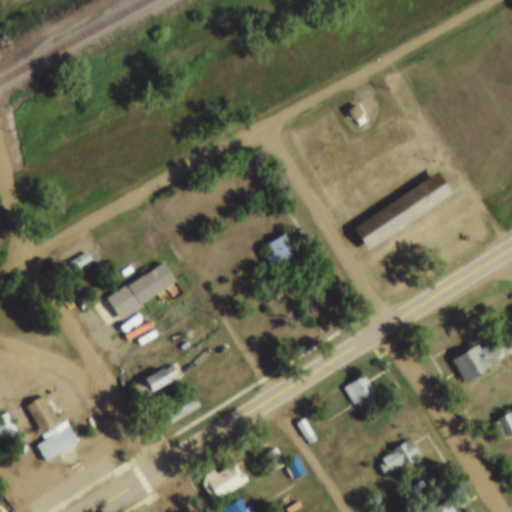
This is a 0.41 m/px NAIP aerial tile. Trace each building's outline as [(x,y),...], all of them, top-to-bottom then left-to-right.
[(340,96),(351,90),(357,101),(347,107),(340,96)] [(344,214),(427,159),(442,182),(359,236),(344,214)] [(452,200),(439,177),(351,226),(364,250),(452,200)] [(260,230),(278,218),(290,239),(263,256),(257,246),(266,240),(260,230)] [(267,244),(272,255),(265,258),(271,269),(299,254),(287,233),(267,244)] [(79,238),(84,246),(68,256),(63,248),(79,238)] [(129,292),(168,268),(156,249),(118,274),(117,272),(98,284),(112,307),(131,295),(129,292)] [(69,264),(73,271),(89,261),(85,254),(69,264)] [(132,309),(174,282),(164,265),(121,292),(132,309)] [(306,279),(318,298),(304,307),(292,288),(306,279)] [(472,336),(479,331),(482,335),(486,332),(491,341),(487,343),(489,346),(481,351),(483,353),(457,369),(443,347),(469,331),(472,336)] [(463,382),(499,362),(489,345),(480,350),(477,345),(450,360),(463,382)] [(160,369),(134,385),(126,372),(153,355),(154,356),(164,350),(174,365),(162,372),(160,369)] [(0,362),(0,372),(10,388),(17,383),(2,361),(0,362)] [(365,379),(370,387),(354,397),(349,389),(347,390),(337,374),(357,361),(367,378),(365,379)] [(179,379),(171,365),(143,380),(151,395),(179,379)] [(343,389),(354,407),(374,394),(362,376),(343,389)] [(179,380),(183,386),(186,384),(192,392),(161,411),(152,397),(179,380)] [(37,381),(50,403),(55,399),(72,427),(40,447),(31,432),(40,426),(19,393),(37,381)] [(0,409),(8,403),(0,393),(0,409)] [(161,409),(169,424),(199,409),(190,393),(161,409)] [(511,394),(511,396),(511,416),(490,427),(481,408),(511,394)] [(0,401),(21,436),(1,448),(0,446),(0,401)] [(297,405),(310,426),(301,431),(288,410),(297,405)] [(511,433),(511,411),(501,417),(510,435),(511,433)] [(316,440),(304,423),(298,427),(310,444),(316,440)] [(381,458),(376,461),(371,452),(375,449),(373,445),(402,427),(412,443),(383,461),(381,458)] [(267,434),(278,451),(268,457),(258,440),(267,434)] [(419,457),(410,440),(376,459),(386,476),(419,457)] [(289,442),(299,458),(287,466),(277,450),(289,442)] [(285,464),(275,448),(264,456),(274,471),(285,464)] [(227,450),(233,460),(234,459),(240,467),(206,489),(194,471),(196,469),(196,462),(206,456),(209,461),(227,450)] [(254,476),(243,457),(203,479),(214,499),(254,476)] [(239,495),(244,492),(249,501),(245,504),(248,510),(245,511),(223,511),(214,497),(233,485),(239,495)] [(398,511),(442,511),(450,507),(438,486),(398,511)]
